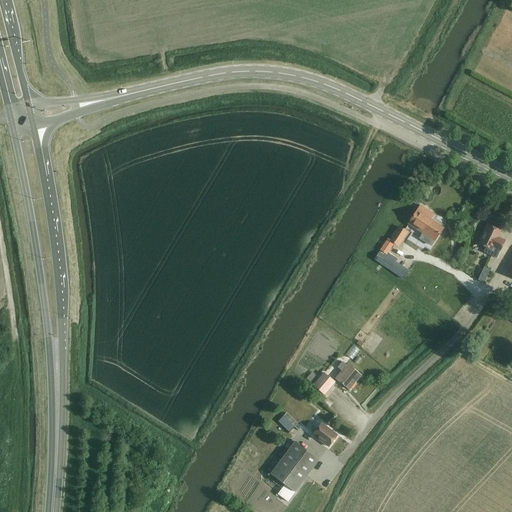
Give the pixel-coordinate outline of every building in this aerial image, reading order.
[(410,224),(422,232),(422,231),(427,234),(423,241),(431,246),(436,238),(442,228),(430,220),(432,216),(420,208),(410,224)] [(505,241),(498,238),(501,232),(487,225),(479,244),(488,249),(486,254),(496,259),(505,241)] [(386,253),(393,243),(398,246),(407,233),(399,227),(390,240),(388,239),(374,260),(403,279),(408,272),(394,263),(396,259),(386,253)] [(362,357),(365,349),(357,346),(354,353),(362,357)] [(349,390),(361,376),(348,365),(346,366),(342,363),(338,368),(342,371),(336,379),(349,390)] [(324,395),(335,383),(324,374),(314,386),(324,395)] [(328,447),(337,435),(321,423),(312,435),(328,447)] [(295,492),(319,460),(295,442),(270,474),(295,492)]
